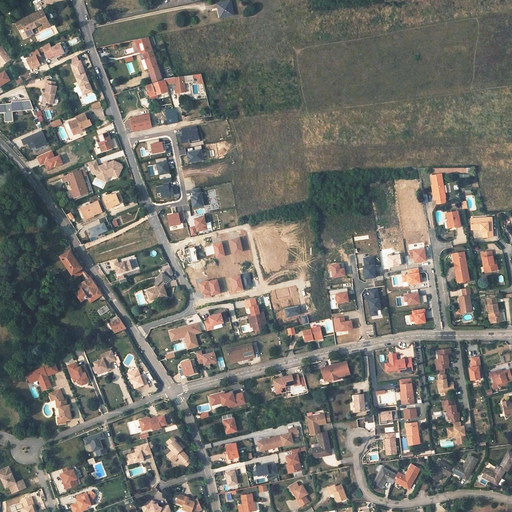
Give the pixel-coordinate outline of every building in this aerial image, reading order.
[(233,15),(230,1),(219,3),(220,8),(219,8),(221,17),(233,15)] [(43,11),(42,9),(20,20),(21,22),(43,11)] [(43,11),(21,22),(28,36),(34,33),(31,28),(42,23),(44,28),(50,25),(43,11)] [(136,40),(139,51),(143,53),(153,82),(155,81),(155,82),(163,80),(148,37),(136,40)] [(55,56),(56,58),(65,54),(61,45),(52,49),(50,44),(43,47),(48,58),(54,54),(55,56)] [(0,47),(0,64),(0,66),(10,60),(1,47),(0,47)] [(39,61),(42,59),(38,50),(34,52),(36,55),(27,60),(31,69),(40,64),(40,63),(39,61)] [(86,72),(81,60),(80,61),(74,63),(72,64),(84,94),(93,90),(89,79),(87,76),(86,73),(85,72),(86,72)] [(5,72),(0,74),(0,86),(10,81),(5,72)] [(177,88),(175,88),(176,93),(191,91),(190,81),(185,82),(184,76),(176,77),(176,82),(177,88)] [(169,91),(167,84),(171,84),(170,78),(167,78),(166,79),(152,83),(152,84),(147,85),(150,96),(155,95),(169,91)] [(43,101),(54,103),(56,94),(58,86),(48,84),(46,92),(47,92),(46,95),(45,95),(43,101)] [(11,102),(11,103),(0,103),(0,105),(1,113),(4,112),(5,121),(13,120),(12,112),(27,110),(26,102),(22,102),(22,101),(11,102)] [(178,121),(175,109),(166,110),(168,123),(178,121)] [(76,120),(72,121),(73,122),(74,126),(75,127),(75,128),(73,129),(75,134),(87,129),(86,127),(93,124),(91,119),(89,120),(86,113),(78,116),(79,119),(77,120),(76,120)] [(131,117),(133,130),(152,126),(149,114),(131,117)] [(62,123),(60,118),(52,122),(54,126),(62,123)] [(115,148),(109,133),(100,136),(103,144),(100,145),(103,152),(115,148)] [(94,174),(96,175),(99,176),(105,179),(106,176),(113,174),(117,175),(121,164),(113,161),(107,163),(104,164),(98,167),(96,160),(91,162),(88,163),(91,172),(93,171),(94,174)] [(105,179),(99,176),(96,175),(97,178),(106,183),(109,178),(113,176),(117,178),(122,167),(121,164),(117,175),(113,174),(106,176),(105,179)] [(84,169),(62,177),(64,181),(70,178),(74,192),(73,192),(74,197),(88,192),(82,176),(86,175),(84,169)] [(432,175),(436,199),(445,198),(442,174),(432,175)] [(108,208),(113,207),(112,205),(116,204),(120,203),(120,201),(118,195),(117,194),(113,195),(109,196),(109,195),(104,197),(108,208)] [(99,201),(81,208),(85,217),(94,213),(95,214),(103,211),(99,201)] [(461,225),(458,210),(447,212),(449,221),(445,222),(447,228),(461,225)] [(184,211),(168,214),(170,226),(181,224),(181,223),(182,223),(185,219),(184,211)] [(207,229),(205,216),(194,218),(195,226),(189,227),(191,236),(197,235),(196,231),(207,229)] [(490,217),(473,218),(471,218),(472,224),(474,224),(474,229),(481,229),(483,229),(483,231),(484,237),(493,237),(492,222),(491,222),(490,217)] [(108,221),(91,227),(93,235),(110,230),(108,221)] [(244,251),(240,237),(238,237),(230,240),(234,254),(244,251)] [(216,258),(225,256),(222,242),(213,244),(214,246),(215,253),(216,258)] [(189,248),(185,249),(189,263),(198,260),(195,246),(189,248)] [(214,246),(205,248),(207,255),(215,253),(214,246)] [(73,274),(83,267),(72,252),(72,248),(61,255),(73,274)] [(470,279),(465,251),(456,253),(457,262),(455,262),(456,270),(457,269),(459,277),(459,281),(470,279)] [(494,261),(492,251),(482,253),(484,266),(487,265),(488,272),(498,270),(497,264),(494,264),(494,261)] [(130,270),(127,261),(116,265),(115,260),(107,262),(110,271),(114,270),(115,274),(130,270)] [(83,273),(87,279),(91,277),(85,270),(83,267),(73,274),(76,278),(83,273)] [(158,299),(167,296),(163,285),(169,280),(162,273),(156,280),(156,281),(156,286),(157,288),(147,291),(150,300),(157,298),(158,299)] [(253,287),(249,273),(241,274),(244,289),(251,287),(253,287)] [(240,275),(232,277),(235,291),(237,291),(244,289),(240,275)] [(87,279),(80,284),(82,288),(76,292),(82,301),(87,297),(91,302),(103,294),(91,277),(87,279)] [(218,278),(209,280),(212,295),(219,293),(221,293),(218,278)] [(208,280),(199,282),(202,293),(202,294),(204,293),(205,298),(212,297),(208,280)] [(472,312),(469,296),(471,295),(470,288),(462,289),(463,297),(459,297),(461,309),(457,310),(456,312),(456,313),(457,314),(472,312)] [(498,310),(496,298),(487,299),(490,314),(488,314),(490,323),(502,321),(501,312),(499,312),(498,310)] [(265,328),(263,320),(265,320),(263,313),(260,314),(258,306),(250,308),(252,316),(251,316),(253,327),(254,331),(257,330),(263,329),(265,328)] [(205,321),(207,330),(213,329),(212,326),(223,322),(221,313),(209,317),(210,320),(205,321)] [(122,321),(119,317),(110,323),(115,333),(127,328),(122,321)] [(198,323),(170,331),(172,340),(185,337),(188,348),(198,346),(195,334),(201,332),(198,323)] [(321,327),(303,331),(306,341),(314,339),(323,337),(321,327)] [(251,343),(227,349),(230,361),(249,356),(250,358),(255,357),(251,343)] [(116,359),(111,346),(100,351),(101,355),(93,359),(97,368),(105,365),(106,367),(111,365),(109,362),(116,359)] [(451,354),(450,348),(437,350),(439,359),(439,363),(438,363),(439,369),(440,369),(440,372),(445,371),(444,368),(449,368),(448,362),(448,361),(448,359),(447,354),(449,354),(451,354)] [(217,362),(214,352),(202,355),(201,350),(195,352),(199,364),(204,363),(205,365),(217,362)] [(396,353),(389,353),(390,362),(385,363),(386,371),(398,369),(398,367),(405,366),(406,368),(412,368),(411,358),(397,359),(396,353)] [(479,357),(472,358),(473,364),(476,365),(476,367),(473,367),(469,368),(471,380),(480,378),(479,369),(481,369),(479,357)] [(185,376),(194,373),(192,365),(190,360),(181,363),(183,368),(179,370),(182,378),(186,377),(185,376)] [(330,366),(321,368),(324,378),(328,377),(328,379),(329,381),(339,378),(339,376),(338,374),(343,373),(343,375),(350,373),(347,361),(332,365),(333,367),(330,367),(330,366)] [(78,367),(76,362),(68,366),(73,377),(76,376),(78,380),(78,382),(83,384),(87,382),(88,378),(86,371),(83,372),(80,366),(78,367)] [(59,371),(55,363),(27,375),(31,383),(39,380),(44,390),(52,387),(48,376),(59,371)] [(131,374),(139,370),(139,368),(129,372),(133,382),(134,382),(131,374)] [(499,387),(511,383),(511,378),(509,369),(502,371),(501,369),(494,371),(496,375),(492,376),(494,384),(498,383),(499,387)] [(141,375),(139,370),(131,374),(134,382),(136,387),(145,384),(146,388),(150,386),(145,373),(141,375)] [(440,392),(445,391),(445,395),(450,395),(450,391),(454,390),(453,384),(453,382),(449,383),(449,384),(447,385),(447,383),(446,374),(444,374),(445,371),(440,372),(441,375),(439,375),(439,379),(440,384),(439,384),(439,388),(440,392)] [(279,378),(273,379),(275,384),(277,384),(279,392),(286,391),(285,386),(294,384),(294,385),(300,384),(298,374),(292,375),(292,374),(282,376),(283,378),(280,378),(279,378)] [(413,398),(410,378),(399,379),(401,392),(402,392),(403,400),(413,398)] [(64,398),(60,389),(49,393),(52,401),(56,399),(58,398),(59,400),(59,402),(60,401),(61,406),(60,406),(60,407),(61,417),(58,418),(58,424),(66,423),(66,420),(71,420),(70,405),(67,405),(67,400),(65,401),(64,398)] [(220,394),(220,393),(213,394),(215,404),(222,402),(223,405),(227,404),(231,403),(232,406),(244,403),(242,392),(233,394),(232,391),(224,394),(220,394)] [(363,394),(354,395),(355,401),(355,412),(365,411),(363,394)] [(446,400),(444,400),(445,406),(446,406),(447,410),(448,419),(452,418),(452,422),(453,422),(458,421),(457,418),(459,417),(458,412),(457,412),(456,406),(455,404),(454,399),(451,399),(450,395),(445,395),(446,400)] [(509,401),(503,402),(506,416),(511,414),(511,402),(510,403),(509,401)] [(403,419),(416,418),(415,408),(402,409),(403,419)] [(392,420),(398,419),(397,411),(379,412),(380,424),(387,423),(387,419),(392,419),(392,420)] [(237,430),(234,418),(232,413),(222,415),(223,420),(224,420),(225,424),(224,425),(226,433),(237,430)] [(318,424),(318,422),(321,422),(321,423),(326,423),(326,421),(325,415),(324,413),(307,416),(311,435),(317,433),(320,433),(318,424)] [(161,427),(158,416),(151,418),(150,416),(140,419),(141,424),(143,423),(145,429),(153,427),(153,429),(161,427)] [(457,443),(466,442),(464,425),(461,426),(460,422),(458,422),(458,421),(453,422),(454,427),(450,428),(451,436),(456,436),(457,443)] [(420,444),(416,422),(405,424),(406,428),(409,428),(410,437),(407,437),(408,445),(420,444)] [(264,450),(300,441),(298,431),(290,433),(261,440),(264,450)] [(317,433),(320,446),(313,448),(314,457),(323,455),(323,454),(326,453),(327,454),(331,454),(326,432),(320,433),(317,433)] [(396,454),(394,433),(386,434),(386,439),(385,439),(386,455),(396,454)] [(98,455),(108,452),(105,446),(103,446),(100,438),(98,438),(96,435),(90,437),(91,441),(94,450),(96,449),(98,455)] [(179,442),(174,437),(172,437),(167,441),(170,444),(168,446),(172,449),(172,453),(169,456),(173,461),(178,456),(184,462),(189,458),(189,456),(181,449),(184,446),(180,441),(179,442)] [(152,452),(148,442),(134,447),(136,452),(126,455),(128,461),(134,459),(135,462),(144,459),(143,455),(142,453),(144,453),(145,455),(152,452)] [(236,443),(226,445),(228,452),(225,453),(227,464),(240,461),(236,443)] [(292,450),(293,454),(286,456),(287,460),(288,460),(289,464),(291,472),(301,469),(297,454),(300,453),(299,449),(292,450)] [(511,452),(508,450),(499,466),(500,467),(505,470),(507,471),(511,463),(511,462),(511,452)] [(452,471),(460,475),(461,474),(464,476),(463,477),(467,479),(478,460),(470,455),(463,467),(457,463),(454,468),(452,471)] [(447,473),(446,474),(449,476),(452,471),(454,468),(439,460),(430,476),(438,481),(443,472),(444,471),(447,473)] [(267,475),(277,474),(275,462),(254,465),(255,476),(267,474),(267,475)] [(394,480),(402,485),(403,483),(406,485),(405,486),(409,488),(420,468),(412,464),(405,476),(399,472),(397,475),(394,480)] [(72,469),(71,465),(63,467),(65,471),(64,472),(67,481),(64,482),(66,488),(76,484),(74,478),(76,478),(78,477),(74,468),(72,469)] [(497,465),(494,472),(487,468),(482,476),(491,480),(492,479),(495,481),(494,482),(497,484),(505,470),(500,467),(499,466),(497,465)] [(26,487),(23,479),(16,482),(12,470),(9,471),(7,466),(0,469),(0,477),(2,477),(6,486),(9,485),(12,492),(26,487)] [(397,475),(383,467),(373,483),(382,487),(386,479),(387,478),(390,479),(389,481),(393,483),(394,480),(397,475)] [(235,470),(225,472),(228,485),(237,483),(235,470)] [(294,490),(299,498),(297,499),(301,505),(308,501),(305,495),(307,493),(302,485),(300,486),(297,482),(290,486),(292,491),(294,490)] [(334,493),(337,500),(339,501),(347,498),(342,484),(336,486),(335,485),(327,487),(330,494),(334,493)] [(92,504),(90,500),(93,499),(96,494),(96,492),(92,490),(88,491),(88,492),(88,494),(86,495),(85,493),(77,495),(79,501),(72,504),(74,511),(75,511),(82,510),(82,507),(87,505),(92,504)] [(252,493),(241,495),(242,505),(238,505),(239,511),(243,511),(254,510),(253,502),(252,493)] [(191,498),(179,494),(177,501),(185,504),(183,508),(191,511),(190,511),(197,511),(202,509),(197,499),(194,500),(193,501),(190,500),(191,498)] [(36,510),(31,496),(21,499),(24,507),(23,507),(24,511),(35,511),(35,510),(36,510)] [(154,503),(153,501),(142,504),(144,511),(148,509),(149,511),(148,511),(171,511),(169,505),(162,508),(159,506),(158,504),(156,504),(154,503)]
